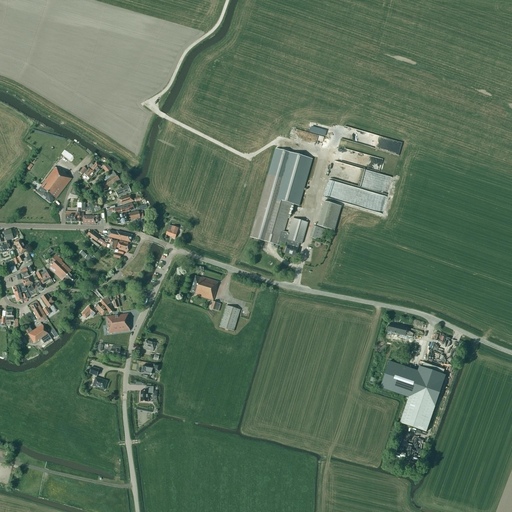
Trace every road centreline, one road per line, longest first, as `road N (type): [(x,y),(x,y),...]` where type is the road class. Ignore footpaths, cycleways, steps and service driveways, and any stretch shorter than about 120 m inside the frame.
road 1 (tertiary): [(511,354),(427,316),(264,280),(173,248)]
road 2 (tertiary): [(137,511),(125,377),(134,334),(173,248)]
road 3 (residential): [(5,304),(106,282),(143,236)]
